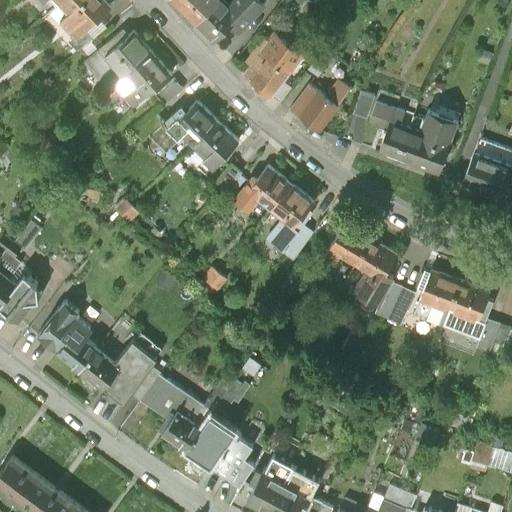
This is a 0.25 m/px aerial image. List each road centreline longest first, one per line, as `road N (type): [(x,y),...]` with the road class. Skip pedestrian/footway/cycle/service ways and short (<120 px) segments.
road 1 (residential): [(148,0),(280,138),(338,182),(511,268)]
road 2 (residential): [(218,511),(0,352)]
